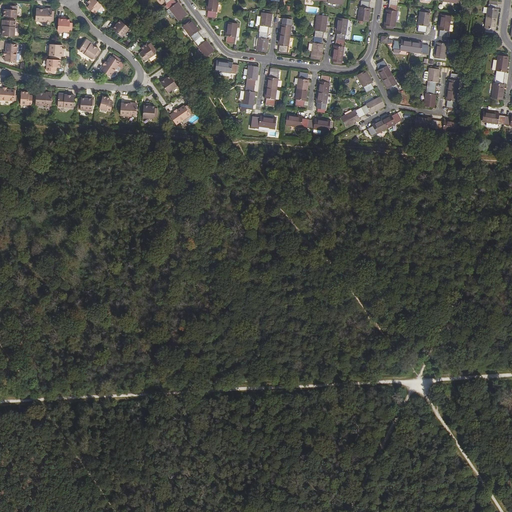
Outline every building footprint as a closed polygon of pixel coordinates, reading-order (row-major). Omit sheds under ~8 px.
[(95,13),(102,4),(97,0),(88,0),(87,2),(89,4),(87,7),(95,13)] [(163,0),(168,5),(167,5),(177,18),(185,12),(176,0),(174,0),(163,0)] [(204,0),(204,7),(206,7),(205,14),(213,14),(214,9),(215,9),(215,0),(204,0)] [(368,21),(369,20),(370,8),(368,7),(369,0),(361,0),(361,6),(360,6),(358,20),(368,21)] [(389,0),(389,9),(387,9),(385,24),(395,26),(397,10),(397,0),(389,0)] [(4,8),(4,16),(17,17),(18,5),(9,5),(9,8),(4,8)] [(494,30),(495,31),(498,10),(497,10),(497,6),(489,5),(488,8),(484,29),(485,29),(485,33),(493,34),(494,30)] [(47,9),(44,9),(37,9),(36,21),(51,22),(52,10),(51,8),(49,8),(47,9)] [(266,51),(268,38),(267,38),(268,25),(270,26),(272,13),(271,13),(266,12),(261,11),(261,15),(259,24),(260,24),(258,36),(256,49),(266,51)] [(420,11),(418,24),(419,24),(418,30),(425,31),(426,25),(428,25),(430,12),(420,11)] [(440,29),(438,41),(436,41),(434,57),(445,58),(447,42),(446,42),(448,30),(449,30),(451,15),(440,13),(438,29),(440,29)] [(314,42),(313,41),(310,57),(321,59),(323,43),(321,43),(323,30),(325,31),(327,15),(317,14),(314,29),(315,29),(314,42)] [(64,18),(64,16),(59,16),(58,31),(69,31),(70,19),(67,18),(64,18)] [(203,39),(195,29),(197,27),(189,17),(181,23),(189,34),(189,33),(196,43),(196,44),(204,54),(212,48),(205,37),(203,39)] [(287,45),(288,45),(291,24),(290,24),(291,18),(284,17),(283,23),(281,22),(278,44),(280,44),(279,50),(286,51),(287,45)] [(335,32),(336,32),(335,45),(333,45),(331,60),(341,62),(344,46),(343,46),(345,34),(348,18),(337,17),(335,32)] [(2,20),(2,23),(3,25),(3,27),(2,35),(14,36),(15,20),(3,19),(2,20)] [(234,34),(235,34),(237,20),(226,19),(224,33),(226,33),(225,39),(233,40),(234,34)] [(117,24),(116,23),(112,28),(122,37),(130,28),(120,20),(118,23),(117,24)] [(90,43),(90,41),(88,40),(85,40),(79,50),(92,59),(99,49),(93,45),(90,43)] [(410,52),(421,53),(421,52),(427,53),(428,46),(428,45),(422,44),(422,42),(401,40),(401,41),(395,41),(394,49),(400,49),(399,50),(410,52)] [(5,51),(5,54),(4,60),(16,61),(17,44),(6,43),(5,51)] [(143,51),(139,53),(145,60),(155,54),(148,43),(141,48),(143,51)] [(62,50),(62,48),(62,44),(50,44),(49,55),(64,56),(64,50),(62,50)] [(421,52),(421,53),(421,54),(428,55),(429,46),(428,46),(427,53),(421,52)] [(106,63),(105,65),(101,71),(111,77),(121,62),(111,56),(106,63)] [(504,86),(503,86),(504,73),(506,73),(508,58),(497,56),(495,72),(496,72),(494,84),(493,84),(491,99),(502,101),(504,86)] [(60,67),(60,59),(47,58),(47,70),(57,70),(57,67),(60,67)] [(235,70),(236,62),(230,61),(230,60),(215,58),(214,68),(229,70),(235,70)] [(376,64),(379,69),(377,70),(387,88),(388,87),(391,93),(399,89),(396,83),(397,83),(387,65),(386,65),(383,60),(376,64)] [(258,65),(247,63),(245,75),(244,81),(243,88),(239,87),(238,95),(241,96),(241,99),(240,99),(239,105),(251,106),(253,89),(252,89),(254,77),(256,77),(258,65)] [(436,94),(434,94),(436,81),(438,82),(439,69),(429,67),(427,80),(428,80),(427,93),(426,92),(424,105),(434,106),(436,94)] [(278,77),(277,77),(278,70),(269,69),(268,75),(267,75),(264,96),(265,97),(265,103),(273,104),(274,98),(275,98),(278,77)] [(366,92),(374,88),(371,82),(372,82),(365,70),(356,74),(362,86),(363,86),(366,92)] [(294,97),(295,97),(294,104),(302,105),(303,99),(305,99),(308,78),(306,78),(307,72),(299,71),(298,77),(297,77),(294,97)] [(451,73),(450,79),(449,79),(446,100),(447,100),(446,107),(454,108),(455,101),(456,101),(459,80),(460,74),(451,73)] [(318,80),(315,100),(317,101),(316,107),(324,108),(325,102),(326,102),(327,92),(329,81),(328,81),(329,75),(321,74),(320,80),(318,80)] [(166,79),(165,77),(160,81),(168,92),(178,85),(171,75),(168,77),(166,79)] [(8,90),(4,89),(0,89),(0,100),(13,101),(14,90),(8,90)] [(20,104),(32,105),(32,95),(29,95),(29,92),(21,91),(20,104)] [(51,93),(47,93),(45,94),(43,94),(36,93),(35,105),(51,106),(52,95),(51,93)] [(74,96),(67,96),(64,95),(63,94),(59,94),(58,95),(57,107),(73,108),(74,96)] [(80,108),(80,110),(92,111),(92,105),(94,105),(94,102),(92,102),(93,99),(93,96),(86,96),(86,98),(84,98),(81,98),(81,99),(79,99),(78,107),(80,108)] [(110,111),(113,103),(109,102),(110,98),(102,96),(99,108),(110,111)] [(365,103),(366,104),(354,110),(354,109),(341,116),(346,126),(359,119),(359,117),(370,111),(371,113),(384,106),(379,96),(365,103)] [(135,103),(132,103),(131,104),(128,104),(120,104),(119,116),(136,117),(136,105),(135,103)] [(148,106),(148,104),(143,103),(142,118),(153,118),(154,106),(150,106),(148,106)] [(184,105),(177,110),(175,112),(169,116),(176,125),(190,114),(184,105)] [(486,123),(497,125),(498,125),(498,124),(504,125),(510,126),(510,127),(511,126),(511,116),(511,118),(499,116),(499,114),(496,114),(494,113),(483,112),(482,122),(486,123)] [(314,119),(301,117),(301,116),(286,113),(285,124),(300,126),(300,125),(312,127),(312,128),(328,131),(330,120),(314,117),(314,119)] [(377,133),(396,123),(395,122),(398,121),(394,113),(391,115),(390,114),(372,123),(373,125),(367,127),(372,135),(377,132),(377,133)] [(275,116),(258,114),(257,115),(251,114),(250,122),(249,125),(258,126),(258,124),(273,126),(275,116)] [(444,120),(431,118),(431,117),(416,115),(414,125),(430,127),(430,126),(442,128),(442,129),(457,131),(459,121),(444,119),(444,120)]
